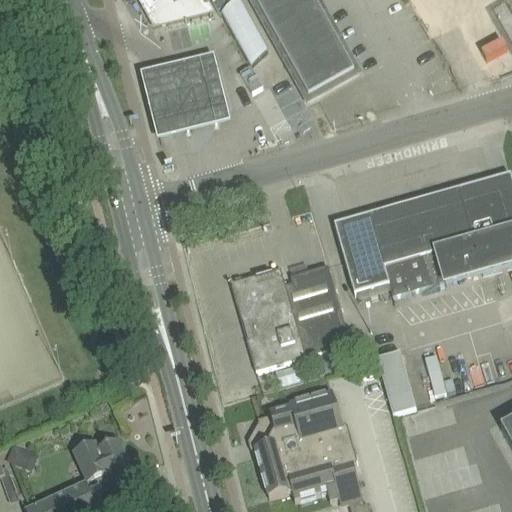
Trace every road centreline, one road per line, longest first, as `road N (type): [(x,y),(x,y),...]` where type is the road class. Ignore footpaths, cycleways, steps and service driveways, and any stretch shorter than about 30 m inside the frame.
road 1 (residential): [(132,210),(511,104)]
road 2 (secondary): [(210,511),(132,210)]
road 3 (secondary): [(132,210),(67,3)]
